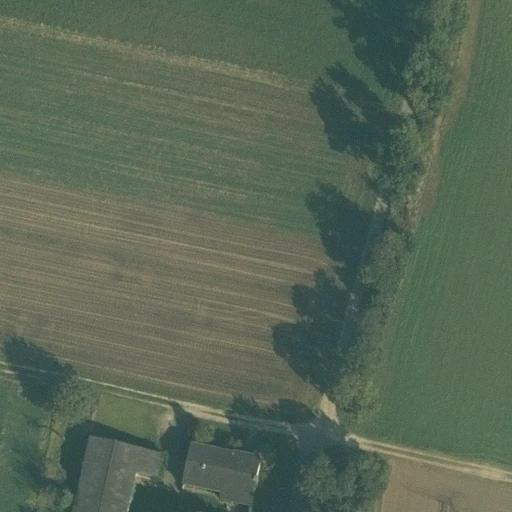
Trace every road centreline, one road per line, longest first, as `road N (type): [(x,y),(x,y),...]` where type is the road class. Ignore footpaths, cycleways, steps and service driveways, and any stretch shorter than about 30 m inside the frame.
road 1 (unclassified): [(435,0),(433,34),(317,430),(303,511)]
road 2 (track): [(511,474),(178,399)]
road 3 (track): [(0,363),(178,399)]
